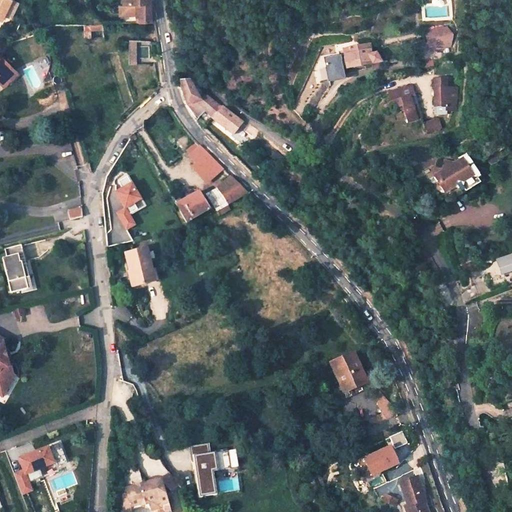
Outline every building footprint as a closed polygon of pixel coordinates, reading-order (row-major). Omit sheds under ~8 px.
[(0,0),(0,17),(8,0),(0,0)] [(148,3),(148,0),(137,0),(138,22),(151,21),(150,3),(148,3)] [(80,24),(80,31),(82,31),(83,38),(89,38),(89,30),(103,30),(102,23),(80,24)] [(453,33),(451,31),(450,30),(446,29),(427,33),(430,47),(451,44),(453,33)] [(368,46),(343,51),(345,61),(346,66),(347,69),(372,65),(381,63),(374,54),(370,55),(368,46)] [(344,78),(342,67),(346,66),(345,61),(341,62),(339,56),(325,59),(329,81),(344,78)] [(0,78),(2,76),(5,79),(7,82),(15,75),(10,69),(8,71),(0,62),(0,78)] [(200,101),(190,81),(189,80),(180,81),(182,91),(187,106),(200,101)] [(433,80),(435,114),(446,113),(446,109),(455,109),(456,88),(445,88),(444,80),(433,80)] [(423,120),(410,86),(388,95),(391,104),(397,102),(399,109),(404,107),(411,124),(423,120)] [(207,97),(200,101),(187,106),(206,128),(211,121),(222,108),(207,97)] [(399,109),(406,126),(411,124),(404,107),(399,109)] [(248,127),(222,108),(211,121),(240,142),(244,136),(247,138),(252,131),(247,127),(248,127)] [(435,114),(422,118),(423,120),(425,133),(441,128),(435,114)] [(191,166),(206,183),(223,168),(200,145),(196,142),(187,149),(191,153),(189,155),(195,163),(191,166)] [(286,158),(276,150),(270,157),(280,166),(286,158)] [(462,184),(470,178),(468,175),(470,174),(463,162),(458,165),(454,159),(449,161),(443,159),(440,168),(437,170),(440,176),(436,178),(445,194),(462,184)] [(115,193),(125,209),(117,213),(126,229),(134,225),(129,215),(138,210),(134,203),(140,199),(127,176),(118,181),(122,189),(115,193)] [(228,205),(248,193),(231,177),(219,187),(206,195),(216,212),(219,211),(228,205)] [(470,178),(462,184),(461,188),(463,191),(477,183),(475,180),(470,178)] [(198,192),(188,198),(187,196),(174,203),(185,224),(208,211),(198,192)] [(134,203),(138,210),(144,206),(140,199),(134,203)] [(230,209),(228,205),(219,211),(221,215),(230,209)] [(81,209),(69,211),(70,220),(82,216),(81,209)] [(463,237),(465,248),(474,246),(472,236),(463,237)] [(29,276),(21,245),(5,249),(7,257),(10,271),(6,272),(11,293),(28,288),(25,277),(29,276)] [(145,249),(124,256),(130,274),(135,272),(139,287),(155,282),(145,249)] [(511,254),(497,260),(503,276),(511,272),(511,254)] [(130,274),(134,289),(139,287),(135,272),(130,274)] [(469,273),(462,276),(466,285),(473,282),(469,273)] [(494,290),(490,279),(460,292),(465,303),(494,290)] [(24,308),(14,310),(16,318),(26,315),(24,308)] [(3,339),(0,337),(0,386),(8,385),(12,374),(10,366),(8,365),(6,356),(2,357),(1,353),(4,352),(2,341),(3,339)] [(366,382),(353,354),(331,364),(343,392),(366,382)] [(0,386),(0,394),(4,396),(15,376),(12,374),(8,385),(0,386)] [(397,416),(393,409),(390,405),(387,401),(384,399),(379,402),(386,417),(374,423),(375,427),(394,418),(397,416)] [(376,442),(400,431),(394,418),(375,427),(370,430),(376,442)] [(401,432),(390,438),(395,448),(406,443),(401,432)] [(235,451),(209,455),(208,445),(193,447),(190,448),(192,464),(195,464),(196,470),(200,498),(216,496),(212,472),(230,470),(234,474),(239,473),(235,451)] [(398,462),(391,446),(365,458),(373,474),(398,462)] [(46,450),(19,460),(23,470),(13,474),(21,495),(31,492),(28,484),(42,479),(39,470),(52,466),(46,450)] [(170,473),(161,478),(173,490),(182,485),(170,473)] [(406,511),(432,511),(428,499),(427,499),(425,499),(418,477),(401,482),(407,503),(404,504),(405,506),(406,511)] [(127,493),(126,493),(124,510),(132,508),(149,502),(152,511),(154,511),(163,509),(162,505),(169,503),(166,494),(173,490),(161,478),(144,483),(145,486),(138,488),(137,485),(126,488),(127,493)]
